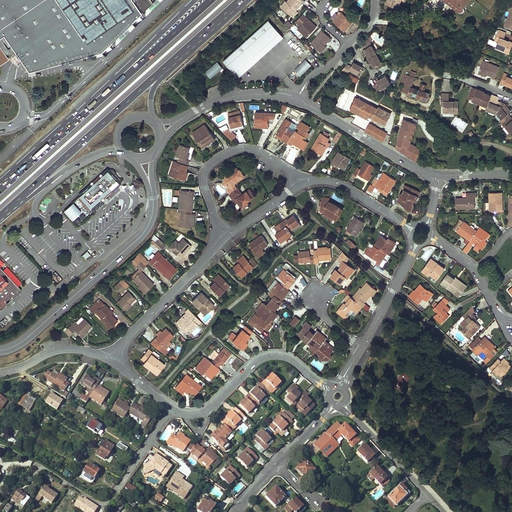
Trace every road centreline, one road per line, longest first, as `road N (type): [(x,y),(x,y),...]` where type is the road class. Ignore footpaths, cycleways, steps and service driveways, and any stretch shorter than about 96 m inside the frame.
road 1 (tertiary): [(0,350),(21,341),(138,238),(152,198)]
road 2 (primary): [(9,208),(164,70)]
road 3 (residential): [(171,407),(104,506),(36,462)]
road 4 (residential): [(306,180),(261,152),(222,155),(203,180),(221,241)]
road 5 (primary): [(208,0),(81,115)]
road 6 (residential): [(107,357),(221,241)]
road 7 (tertiary): [(296,99),(439,176)]
road 8 (motorway): [(193,0),(81,115)]
road 9 (residential): [(329,390),(285,357),(268,355),(209,407)]
road 10 (primary): [(9,208),(80,162),(120,149)]
road 11 (residential): [(427,491),(343,405)]
